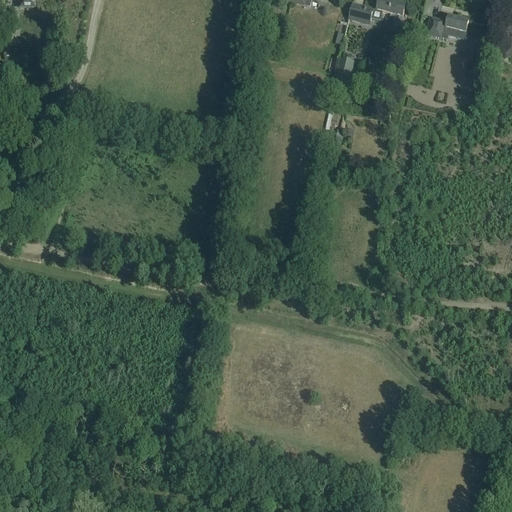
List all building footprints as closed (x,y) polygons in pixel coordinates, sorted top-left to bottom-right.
[(19,0),(20,9),(34,9),(33,1),(35,1),(35,0),(19,0)] [(295,0),(295,2),(302,4),(301,6),(310,9),(311,0),(327,0),(328,0),(295,0)] [(353,4),(349,21),(370,27),(372,20),(381,23),(383,14),(394,17),(392,25),(401,27),(403,19),(406,7),(380,1),(377,10),(353,4)] [(285,13),(272,10),(268,25),(281,29),(285,13)] [(431,19),(426,37),(441,40),(442,39),(449,40),(450,37),(467,41),(469,33),(467,32),(469,23),(449,18),(447,23),(431,19)] [(343,44),(347,27),(341,25),(336,42),(343,44)] [(15,30),(5,30),(5,48),(15,48),(15,30)] [(411,30),(409,40),(416,41),(418,31),(411,30)] [(478,53),(474,69),(483,71),(488,55),(478,53)] [(341,59),(336,80),(349,83),(354,62),(341,59)] [(370,66),(368,75),(375,76),(377,68),(370,66)]
